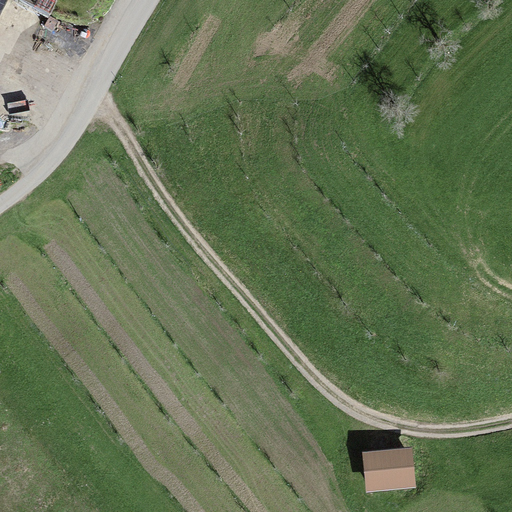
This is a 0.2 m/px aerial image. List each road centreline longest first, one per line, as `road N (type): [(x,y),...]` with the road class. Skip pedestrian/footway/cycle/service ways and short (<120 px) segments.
road 1 (track): [(93,96),(343,410),(399,429),(511,428)]
road 2 (unclassified): [(0,205),(50,160),(148,0)]
